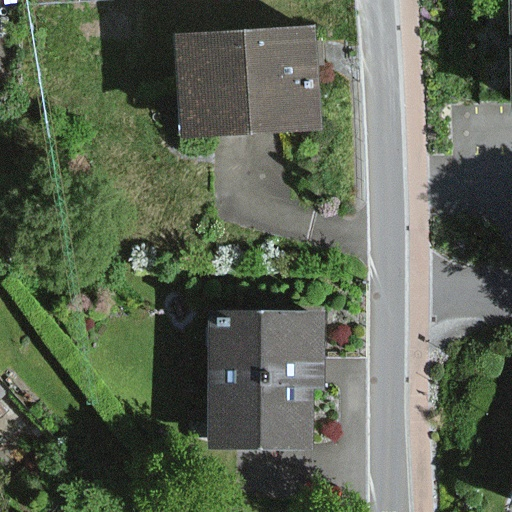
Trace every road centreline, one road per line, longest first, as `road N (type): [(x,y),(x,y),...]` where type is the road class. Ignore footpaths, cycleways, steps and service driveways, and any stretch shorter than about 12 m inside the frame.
road 1 (residential): [(374,0),(390,290)]
road 2 (residential): [(390,290),(392,511)]
road 3 (residential): [(390,290),(511,297)]
